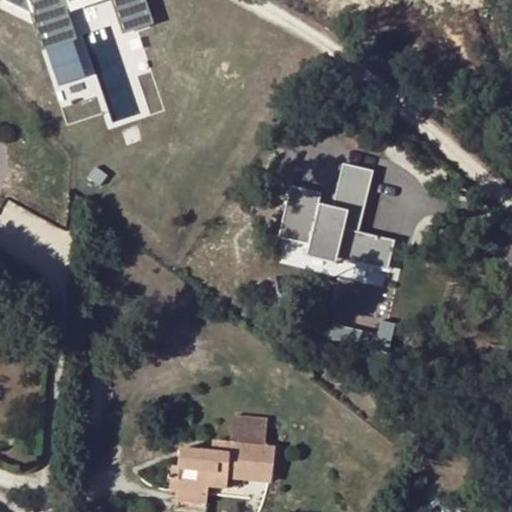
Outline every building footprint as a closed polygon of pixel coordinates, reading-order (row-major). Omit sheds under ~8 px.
[(154,22),(147,0),(16,0),(33,6),(54,78),(64,82),(88,75),(76,35),(114,24),(128,29),(154,22)] [(396,237),(362,229),(376,167),(343,159),(335,196),(290,186),(277,239),(301,244),(296,263),(385,284),(396,237)] [(230,444),(265,447),(268,418),(234,415),(230,444)] [(228,470),(272,474),(274,448),(265,447),(230,444),(213,442),(212,453),(180,450),(178,469),(172,468),(169,493),(176,494),(207,496),(208,487),(226,488),(226,478),(228,470)] [(271,482),(272,474),(228,470),(226,478),(271,482)] [(206,506),(207,496),(176,494),(175,503),(206,506)]
